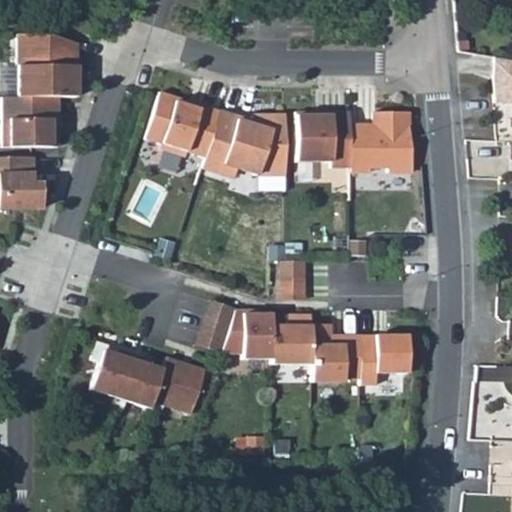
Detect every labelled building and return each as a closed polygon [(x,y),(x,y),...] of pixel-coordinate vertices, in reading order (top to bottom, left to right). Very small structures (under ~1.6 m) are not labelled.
[(47,33),(17,33),(17,98),(51,98),(77,98),(77,65),(70,63),(77,43),(47,33)] [(511,63),(484,59),(489,100),(511,100),(511,63)] [(0,93),(15,94),(16,62),(0,61),(0,93)] [(206,158),(221,111),(201,104),(200,109),(188,105),(189,101),(160,92),(146,138),(162,143),(161,149),(185,156),(187,152),(206,158)] [(51,98),(17,98),(3,98),(3,147),(60,147),(60,129),(51,129),(51,98)] [(239,116),(221,111),(206,158),(203,169),(223,175),(224,171),(236,175),(238,169),(259,175),(287,175),(286,115),(253,115),(251,124),(238,120),(239,116)] [(351,130),(351,112),(332,112),(332,115),(317,115),(317,112),(297,112),(297,161),(332,161),(332,167),(351,167),(351,130)] [(369,130),(351,130),(351,167),(351,171),(371,172),(370,166),(389,166),(389,172),(414,172),(410,125),(410,112),(375,112),(375,123),(369,130)] [(33,185),(33,157),(0,156),(0,208),(42,208),(42,184),(33,185)] [(305,260),(281,261),(281,281),(306,281),(305,260)] [(306,281),(281,281),(281,300),(306,300),(306,281)] [(222,354),(235,311),(236,309),(210,301),(196,347),(222,354)] [(248,311),(235,311),(222,354),(242,354),(242,359),(272,359),(272,326),(272,315),(248,314),(248,311)] [(311,364),(311,325),(311,314),(288,314),(288,326),(272,326),(272,359),(272,364),(311,364)] [(360,378),(360,336),(331,336),(331,324),(311,325),(311,364),(311,382),(345,382),(345,378),(360,378)] [(409,335),(360,336),(360,378),(361,386),(377,386),(377,374),(410,374),(409,335)] [(118,409),(134,361),(107,352),(109,347),(97,343),(92,361),(100,363),(91,391),(114,398),(111,407),(118,409)] [(163,370),(151,411),(162,414),(164,407),(192,416),(206,371),(167,359),(163,370)] [(151,411),(163,370),(134,361),(118,409),(123,411),(126,403),(151,411)]
